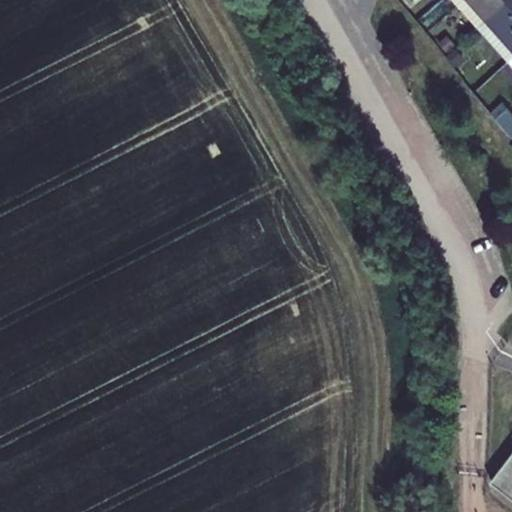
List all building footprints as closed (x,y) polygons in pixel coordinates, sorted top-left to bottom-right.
[(455,0),(478,26),(486,19),(470,0),(455,0)] [(470,0),(486,19),(507,0),(470,0)] [(511,43),(511,0),(507,0),(486,19),(504,38),(506,37),(511,43)] [(486,19),(478,26),(507,59),(511,55),(511,43),(506,37),(504,38),(486,19)] [(511,107),(510,105),(497,116),(511,133),(511,107)] [(511,445),(488,476),(511,494),(511,445)]
